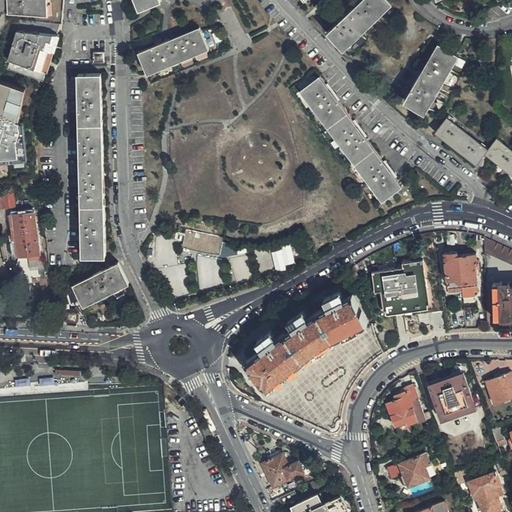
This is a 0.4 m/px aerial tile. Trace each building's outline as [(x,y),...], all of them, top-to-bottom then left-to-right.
[(46,4),(45,0),(5,0),(6,13),(41,14),(41,4),(46,4)] [(45,21),(61,22),(62,0),(46,0),(46,4),(45,21)] [(158,0),(134,0),(138,8),(158,0)] [(344,48),(392,2),(390,0),(360,0),(328,30),(344,48)] [(2,44),(0,51),(0,64),(42,77),(61,22),(45,21),(5,20),(2,44)] [(208,49),(199,27),(138,51),(147,74),(208,49)] [(425,111),(458,54),(438,42),(430,55),(417,77),(405,99),(425,111)] [(103,61),(103,52),(93,52),(93,62),(103,61)] [(105,253),(101,73),(80,74),(82,254),(105,253)] [(401,184),(319,76),(301,90),(314,108),(356,163),(382,199),(401,184)] [(0,157),(21,154),(16,121),(14,120),(14,118),(17,119),(26,90),(0,81),(0,157)] [(411,113),(405,119),(410,124),(416,117),(411,113)] [(511,149),(495,136),(488,147),(447,115),(435,132),(476,163),(486,152),(511,173),(511,149)] [(20,121),(16,121),(21,154),(0,157),(0,162),(25,159),(20,121)] [(33,210),(15,212),(16,220),(17,234),(13,234),(12,234),(12,237),(14,238),(15,255),(29,254),(29,257),(40,255),(33,210)] [(217,254),(221,236),(188,229),(184,248),(202,253),(217,254)] [(511,248),(483,235),(484,252),(511,264),(511,248)] [(276,270),(286,268),(286,263),(295,261),(292,246),(273,249),(276,270)] [(475,253),(460,254),(457,255),(457,252),(444,253),(448,288),(463,287),(478,285),(475,264),(477,263),(475,253)] [(405,316),(444,311),(441,291),(436,259),(403,263),(403,266),(394,268),(373,271),(375,291),(381,290),(385,317),(395,315),(405,314),(405,316)] [(83,303),(129,282),(119,260),(73,282),(83,303)] [(511,317),(511,286),(510,287),(510,283),(493,284),(495,318),(511,317)] [(479,298),(478,285),(463,287),(463,294),(464,299),(479,298)] [(463,287),(448,288),(449,295),(463,294),(463,287)] [(368,324),(362,311),(360,312),(357,306),(360,305),(354,294),(345,298),(340,291),(324,298),(328,307),(319,311),(309,317),(303,309),(288,320),(293,328),(286,333),(285,331),(276,337),(271,331),(256,341),(261,349),(246,361),(268,389),(302,364),(301,363),(330,344),(368,324)] [(378,339),(373,324),(329,347),(305,364),(305,365),(278,385),(259,400),(329,432),(334,433),(338,430),(340,425),(341,419),(342,412),(344,403),(349,389),(355,380),(362,371),(373,361),(385,352),(378,339)] [(511,396),(511,369),(499,374),(486,378),(495,403),(511,396)] [(476,404),(483,402),(478,388),(471,391),(464,371),(447,377),(430,383),(441,415),(449,412),(450,414),(467,407),(467,406),(475,403),(476,404)] [(0,397),(89,390),(88,381),(0,388),(0,397)] [(408,390),(400,393),(401,395),(395,398),(387,400),(395,423),(407,418),(409,422),(417,420),(418,423),(426,420),(413,382),(406,384),(408,390)] [(411,428),(409,422),(407,418),(395,423),(398,433),(411,428)] [(505,437),(501,424),(492,426),(496,440),(505,437)] [(391,477),(400,473),(403,472),(407,480),(408,483),(428,475),(424,464),(429,462),(425,451),(387,467),(389,473),(391,477)] [(306,462),(296,457),(288,462),(283,452),(261,462),(270,479),(281,475),(283,478),(308,466),(306,462)] [(501,453),(493,456),(498,468),(506,465),(501,453)] [(454,471),(459,484),(466,481),(462,468),(454,471)] [(490,511),(494,511),(499,509),(502,507),(498,494),(494,483),(498,482),(500,481),(495,470),(472,479),(468,480),(472,492),(475,491),(482,511),(490,511)] [(294,497),(292,490),(277,497),(280,504),(294,497)] [(343,500),(340,493),(331,497),(331,498),(320,503),(316,493),(295,503),(298,511),(339,511),(339,510),(347,507),(343,500)] [(445,511),(441,499),(431,503),(432,504),(410,511),(445,511)]
